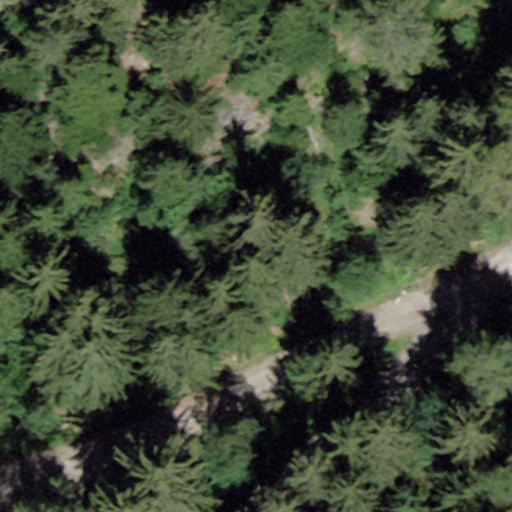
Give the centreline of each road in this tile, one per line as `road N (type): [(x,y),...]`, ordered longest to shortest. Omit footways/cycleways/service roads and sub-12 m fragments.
road 1 (track): [(511,266),(45,480),(0,486)]
road 2 (track): [(501,275),(432,353),(227,511)]
